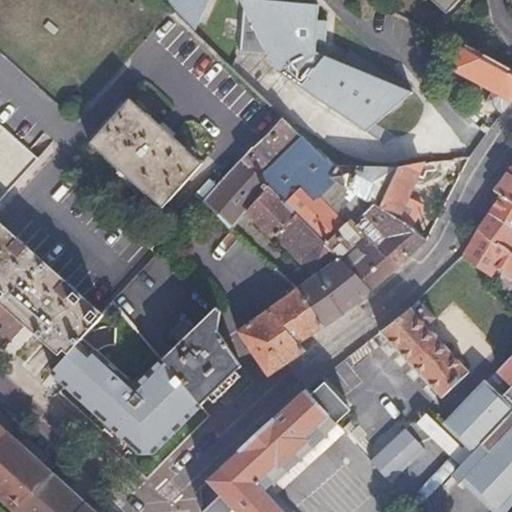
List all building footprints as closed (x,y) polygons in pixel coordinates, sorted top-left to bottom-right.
[(157,0),(195,35),(208,0),(157,0)] [(277,72),(360,129),(367,119),(374,125),(414,93),(316,54),(317,46),(326,48),(329,24),(320,23),(322,8),(250,0),(242,0),(247,10),(241,52),(268,53),(277,72)] [(431,0),(447,14),(458,0),(431,0)] [(511,99),(511,75),(464,50),(453,71),(499,96),(491,107),(501,114),(511,99)] [(90,144),(166,212),(205,167),(130,99),(90,144)] [(397,267),(425,241),(412,226),(408,224),(378,206),(393,169),(336,166),(329,160),(327,161),(281,119),(260,138),(241,159),(370,291),(397,267)] [(367,119),(360,129),(365,132),(374,125),(367,119)] [(0,200),(39,158),(0,123),(0,200)] [(347,310),(370,291),(241,159),(204,201),(234,229),(248,212),(272,238),(275,235),(314,276),(297,288),(323,327),(343,314),(347,310)] [(406,199),(421,165),(393,169),(378,206),(408,224),(410,222),(414,220),(419,208),(417,204),(406,199)] [(494,191),(500,195),(511,203),(511,170),(510,169),(500,182),(494,191)] [(494,205),(490,211),(511,226),(511,203),(500,195),(494,205)] [(511,254),(511,226),(490,211),(484,220),(470,243),(484,256),(493,240),(506,249),(511,254)] [(103,314),(0,222),(0,293),(67,354),(82,337),(103,314)] [(511,277),(511,254),(506,249),(493,240),(484,256),(470,243),(466,249),(463,254),(492,276),(498,266),(511,277)] [(408,309),(380,331),(441,397),(468,372),(426,326),(451,302),(505,357),(511,349),(511,315),(458,259),(433,284),(408,309)] [(299,343),(323,327),(297,288),(240,332),(267,374),(268,376),(285,364),(304,352),(299,343)] [(201,405),(242,368),(229,349),(231,348),(219,331),(221,313),(217,308),(163,360),(201,405)] [(153,451),(201,405),(163,360),(135,386),(82,337),(67,354),(51,372),(140,453),(153,451)] [(511,500),(511,357),(500,371),(511,382),(511,388),(501,399),(485,384),(446,423),(467,444),(482,459),(469,471),(474,476),(469,481),(495,507),(499,502),(505,508),(511,500)] [(325,381),(312,394),(331,413),(308,435),(311,439),(281,469),(277,465),(259,483),(286,511),(299,511),(281,492),(347,430),(338,421),(352,408),(325,381)] [(204,511),(286,511),(259,483),(277,465),(281,469),(311,439),(308,435),(331,413),(312,394),(307,389),(275,419),(273,417),(239,449),(240,452),(209,480),(223,494),(204,511)] [(426,413),(417,423),(461,466),(452,474),(459,481),(469,471),(482,459),(467,444),(462,448),(426,413)] [(93,511),(4,430),(0,434),(0,497),(16,511),(93,511)] [(428,452),(408,430),(372,462),(392,484),(428,452)] [(427,511),(458,511),(469,496),(441,477),(421,508),(427,511)]
